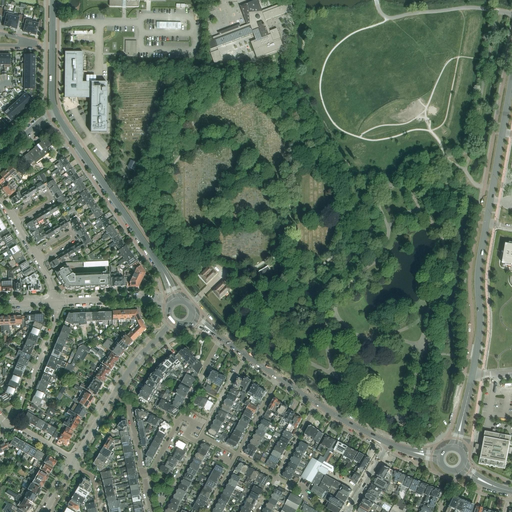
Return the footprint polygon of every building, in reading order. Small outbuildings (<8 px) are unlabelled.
[(280,38),(277,29),(270,31),(266,20),(293,10),(290,0),(262,11),(258,0),(256,0),(240,6),(247,25),(241,27),(240,25),(240,24),(218,33),(219,35),(213,38),(208,39),(209,50),(211,53),(210,53),(214,64),(216,63),(218,67),(224,65),(222,61),(218,50),(217,47),(216,47),(223,45),(226,44),(232,41),(235,40),(240,38),(253,33),(255,40),(250,42),(256,58),(284,48),(280,38)] [(9,28),(10,28),(13,15),(7,14),(7,12),(4,11),(3,17),(6,18),(4,26),(9,28)] [(10,28),(10,29),(11,28),(16,29),(18,21),(21,22),(23,15),(19,15),(19,16),(13,14),(13,15),(10,28)] [(28,34),(29,34),(32,21),(33,20),(26,19),(27,18),(23,17),(22,23),(25,24),(23,32),(28,34)] [(32,21),(29,34),(30,35),(30,34),(35,35),(37,27),(41,28),(41,21),(39,21),(38,23),(32,21)] [(129,55),(133,55),(133,53),(137,53),(137,41),(125,41),(125,53),(129,53),(129,55)] [(64,75),(64,98),(65,98),(65,97),(76,97),(90,97),(90,98),(90,132),(106,132),(106,120),(107,82),(95,82),(85,82),(82,82),(82,71),(82,55),(82,52),(65,52),(64,75)] [(34,84),(22,84),(22,83),(21,83),(21,86),(24,86),(24,90),(29,90),(29,93),(33,95),(33,90),(34,90),(34,84)] [(20,97),(28,106),(29,104),(30,105),(32,103),(32,102),(29,98),(33,95),(29,93),(27,95),(25,94),(22,96),(21,94),(19,96),(20,97)] [(20,97),(18,99),(17,98),(15,100),(23,109),(28,106),(20,97)] [(23,109),(15,100),(11,104),(19,113),(23,110),(23,109)] [(19,113),(11,104),(6,108),(15,117),(19,113)] [(6,108),(2,112),(10,121),(11,120),(11,121),(14,119),(13,118),(15,117),(6,108)] [(57,146),(49,136),(17,161),(16,163),(18,166),(20,164),(21,164),(22,164),(23,164),(24,164),(25,164),(26,164),(27,164),(27,165),(28,165),(29,165),(34,161),(36,163),(49,152),(47,149),(53,144),(56,148),(57,146)] [(58,169),(51,173),(52,175),(55,173),(56,172),(69,164),(65,158),(64,159),(62,157),(57,160),(59,162),(59,163),(55,165),(58,169)] [(137,164),(136,163),(131,161),(128,167),(134,170),(137,164)] [(69,164),(56,172),(58,174),(64,170),(66,173),(72,168),(69,164)] [(25,183),(12,169),(9,166),(8,167),(5,169),(5,170),(11,177),(13,175),(14,177),(15,176),(19,181),(19,182),(22,185),(25,183)] [(64,179),(62,180),(63,182),(66,180),(69,178),(76,173),(72,168),(66,173),(68,176),(64,179)] [(8,183),(10,182),(8,180),(10,177),(4,171),(4,170),(1,173),(0,174),(8,183)] [(43,173),(39,175),(45,185),(47,184),(48,186),(50,189),(56,185),(53,180),(52,178),(47,181),(43,174),(43,173)] [(69,178),(66,180),(67,182),(70,180),(73,183),(79,178),(76,173),(69,178)] [(45,187),(44,186),(42,182),(38,184),(36,181),(38,179),(37,177),(31,180),(34,186),(35,186),(38,192),(45,187)] [(75,186),(71,188),(73,190),(82,183),(79,178),(73,183),(75,186)] [(10,185),(8,183),(4,186),(2,189),(1,189),(4,192),(5,193),(15,184),(14,182),(10,185)] [(82,183),(73,190),(73,192),(74,192),(77,190),(79,193),(84,190),(86,188),(82,183)] [(9,197),(11,195),(15,191),(13,189),(15,187),(16,188),(17,187),(15,184),(5,193),(6,194),(8,197),(9,197)] [(50,189),(52,192),(53,194),(60,190),(56,185),(50,189)] [(35,186),(34,186),(27,190),(31,196),(38,192),(35,186)] [(23,193),(20,195),(22,198),(23,199),(24,200),(31,196),(27,190),(25,192),(25,190),(22,192),(23,193)] [(53,194),(54,196),(56,199),(63,195),(60,190),(53,194)] [(86,190),(79,194),(82,198),(79,199),(76,201),(78,203),(89,195),(86,190)] [(18,191),(16,193),(17,195),(10,199),(14,204),(23,199),(20,195),(18,191)] [(65,198),(63,195),(56,199),(58,203),(59,203),(56,205),(57,206),(59,209),(63,207),(65,206),(66,203),(65,201),(67,199),(68,199),(67,197),(66,197),(65,198)] [(81,203),(83,206),(86,204),(93,200),(89,195),(78,203),(78,204),(81,203)] [(86,204),(89,209),(96,205),(93,200),(86,204)] [(59,209),(57,206),(56,205),(56,204),(48,209),(52,214),(59,210),(59,209)] [(86,216),(87,218),(99,210),(96,205),(89,209),(91,212),(86,216)] [(48,209),(41,213),(45,219),(52,214),(48,209)] [(94,216),(96,219),(103,215),(99,210),(87,218),(89,220),(94,216)] [(36,220),(37,221),(38,223),(43,220),(45,224),(47,222),(46,220),(45,219),(41,213),(34,217),(35,219),(36,220)] [(73,227),(80,223),(77,218),(76,216),(71,219),(68,215),(67,216),(66,213),(62,215),(68,224),(70,222),(71,224),(73,227)] [(69,226),(68,224),(62,215),(60,217),(63,222),(58,224),(62,230),(69,226)] [(104,215),(97,220),(100,223),(94,227),(95,229),(98,227),(101,225),(108,220),(104,215)] [(37,221),(36,220),(35,219),(26,225),(29,230),(35,227),(36,226),(35,224),(34,223),(37,221)] [(100,229),(103,227),(104,230),(111,225),(108,220),(101,225),(98,227),(95,229),(96,230),(99,228),(100,229)] [(73,227),(75,231),(76,233),(85,227),(83,225),(82,226),(80,223),(73,227)] [(58,224),(51,229),(55,234),(62,230),(58,224)] [(106,233),(104,234),(104,235),(105,236),(114,230),(111,225),(104,230),(106,233)] [(29,230),(34,238),(39,234),(40,233),(42,230),(41,228),(39,230),(38,231),(35,227),(29,230)] [(85,227),(76,233),(77,234),(80,238),(86,233),(84,230),(86,229),(85,229),(85,227)] [(0,232),(0,239),(2,239),(1,239),(7,235),(9,234),(9,233),(8,231),(7,231),(6,229),(5,229),(0,232)] [(46,237),(47,239),(55,234),(51,229),(44,233),(46,237)] [(46,237),(44,233),(42,230),(40,233),(39,234),(34,238),(37,243),(44,239),(46,237)] [(102,238),(102,239),(103,241),(109,236),(111,239),(118,235),(114,230),(105,236),(102,238)] [(86,233),(80,238),(81,240),(82,241),(83,243),(80,244),(80,245),(81,246),(82,246),(85,250),(87,249),(87,248),(85,245),(91,242),(90,239),(86,233)] [(0,239),(0,242),(3,241),(5,244),(5,245),(11,242),(13,240),(13,239),(12,239),(12,238),(11,237),(11,236),(9,234),(7,235),(1,239),(2,239),(0,239)] [(108,246),(109,248),(121,240),(118,235),(111,239),(113,242),(108,246)] [(14,241),(13,240),(11,242),(5,245),(7,248),(1,252),(3,254),(6,252),(16,246),(15,243),(14,241)] [(118,249),(123,246),(125,245),(121,240),(109,248),(111,250),(116,246),(118,249)] [(83,248),(81,246),(80,245),(80,244),(79,243),(72,247),(75,253),(83,248)] [(511,244),(505,243),(504,251),(502,263),(511,264),(511,244)] [(6,252),(8,255),(4,258),(6,260),(12,256),(19,251),(18,249),(18,248),(17,247),(16,246),(6,252)] [(125,246),(123,247),(118,251),(120,254),(117,256),(119,258),(122,256),(129,251),(127,249),(128,248),(127,246),(126,246),(125,246)] [(68,257),(69,257),(71,261),(74,261),(73,259),(71,255),(75,253),(72,247),(65,251),(68,257)] [(8,263),(9,265),(23,257),(21,254),(20,252),(19,251),(12,256),(14,259),(8,263)] [(68,257),(65,251),(58,256),(59,257),(62,263),(65,261),(63,258),(65,258),(65,259),(68,257)] [(125,261),(132,256),(131,254),(131,253),(130,251),(129,252),(129,251),(122,256),(124,259),(118,263),(120,264),(122,263),(125,261)] [(127,264),(124,266),(125,266),(126,268),(134,263),(135,261),(136,261),(134,259),(135,258),(134,257),(133,257),(132,256),(125,261),(127,264)] [(16,263),(18,266),(26,262),(25,261),(25,260),(25,259),(24,259),(23,257),(9,265),(10,267),(16,263)] [(56,259),(49,263),(53,268),(59,265),(62,263),(59,257),(56,259)] [(20,268),(22,272),(29,267),(29,266),(28,264),(27,264),(26,262),(18,266),(15,268),(16,270),(20,268)] [(135,263),(132,265),(136,269),(134,272),(142,276),(143,275),(145,274),(145,272),(143,271),(141,268),(140,266),(139,266),(137,262),(135,263)] [(210,266),(206,270),(204,271),(201,274),(208,282),(211,279),(213,277),(216,274),(210,266)] [(270,270),(268,266),(258,272),(261,275),(270,270)] [(25,277),(33,272),(32,271),(32,269),(31,269),(29,267),(22,272),(18,274),(19,276),(23,274),(25,277)] [(63,267),(55,272),(58,277),(57,279),(58,281),(60,281),(64,287),(67,289),(75,289),(76,290),(78,290),(79,289),(85,288),(86,290),(88,289),(89,288),(90,288),(91,289),(93,289),(94,288),(109,287),(109,286),(109,274),(73,275),(68,267),(63,267)] [(8,278),(8,282),(1,282),(1,289),(2,291),(5,291),(5,292),(6,292),(7,292),(8,292),(8,291),(12,291),(11,285),(14,285),(14,283),(13,275),(9,272),(9,278),(8,278)] [(126,276),(129,277),(131,278),(139,282),(140,282),(142,278),(142,277),(142,276),(134,272),(132,276),(130,275),(127,274),(126,276)] [(27,277),(22,280),(22,283),(22,284),(24,282),(25,283),(26,282),(27,281),(29,284),(37,279),(37,278),(37,277),(36,276),(35,276),(34,274),(32,275),(28,278),(27,277)] [(139,284),(138,284),(139,282),(131,278),(130,281),(127,281),(126,281),(127,284),(127,287),(129,287),(132,287),(132,286),(135,286),(137,287),(139,286),(139,284)] [(40,289),(39,284),(39,282),(37,279),(29,284),(25,286),(26,288),(26,291),(29,291),(31,291),(32,291),(39,290),(40,289)] [(225,294),(226,293),(230,289),(223,281),(219,285),(218,286),(214,289),(221,297),(225,294)] [(134,310),(134,311),(131,311),(131,320),(131,324),(136,321),(140,319),(141,318),(140,314),(138,315),(137,313),(138,312),(137,310),(134,310)] [(73,325),(72,314),(70,314),(68,313),(68,314),(67,314),(66,316),(67,317),(64,322),(67,323),(70,324),(73,325)] [(21,317),(21,316),(21,315),(21,316),(19,316),(18,315),(17,315),(16,316),(15,316),(15,315),(15,325),(21,325),(21,329),(24,326),(24,321),(21,321),(21,317)] [(27,316),(25,316),(25,318),(25,321),(28,321),(34,322),(42,325),(43,324),(43,322),(42,321),(42,320),(43,319),(43,318),(43,317),(43,316),(42,315),(36,315),(34,315),(31,315),(31,316),(30,316),(30,315),(29,315),(29,316),(28,316),(27,316)] [(142,320),(141,321),(140,319),(136,321),(136,322),(130,324),(134,327),(135,326),(139,331),(141,332),(143,330),(144,331),(146,329),(144,326),(144,327),(143,324),(144,324),(142,320)] [(42,327),(43,325),(42,325),(34,322),(32,328),(40,331),(40,330),(41,330),(41,329),(41,328),(41,327),(42,327)] [(32,328),(28,326),(27,326),(26,328),(31,330),(29,333),(38,337),(40,333),(39,333),(40,331),(40,332),(41,331),(40,331),(32,328)] [(63,326),(62,326),(62,327),(61,327),(61,328),(61,329),(61,330),(60,332),(68,335),(71,329),(63,326)] [(135,326),(134,327),(131,331),(135,335),(137,337),(139,335),(141,334),(140,333),(141,332),(139,331),(135,326)] [(23,333),(28,336),(27,339),(36,343),(38,337),(29,333),(24,331),(23,333)] [(136,337),(137,337),(135,335),(131,331),(127,334),(126,336),(130,340),(132,341),(134,339),(135,340),(137,338),(136,337)] [(68,335),(60,332),(59,332),(58,334),(59,335),(59,336),(58,338),(66,341),(72,344),(73,341),(67,339),(68,335)] [(116,334),(114,336),(117,338),(120,340),(126,345),(128,346),(129,345),(130,344),(131,344),(131,343),(132,343),(132,342),(132,341),(130,340),(126,336),(124,334),(122,333),(120,336),(116,334)] [(63,347),(64,347),(68,349),(69,347),(64,345),(66,341),(58,338),(58,337),(58,338),(57,338),(57,339),(56,339),(56,340),(56,341),(56,342),(56,343),(55,343),(63,347)] [(128,347),(128,346),(126,345),(120,340),(117,338),(114,342),(108,338),(107,339),(107,340),(113,344),(115,346),(116,345),(121,350),(123,352),(125,350),(126,350),(128,348),(127,347),(128,347)] [(36,343),(27,339),(25,343),(22,341),(21,344),(24,345),(33,348),(34,349),(34,348),(33,348),(33,346),(34,347),(36,343)] [(123,352),(121,350),(116,345),(115,346),(113,344),(107,340),(102,346),(108,350),(108,349),(117,356),(119,358),(120,356),(121,355),(122,355),(123,354),(123,353),(123,352)] [(62,351),(63,347),(55,343),(55,344),(54,344),(53,346),(54,346),(54,347),(54,348),(53,349),(61,353),(65,355),(66,352),(62,351)] [(17,349),(30,354),(31,354),(32,352),(31,352),(31,351),(32,351),(33,350),(32,349),(33,348),(24,345),(23,349),(18,347),(17,347),(17,349)] [(62,361),(52,357),(50,356),(50,357),(49,359),(46,367),(55,371),(57,367),(61,369),(61,368),(64,369),(62,374),(66,376),(68,373),(70,374),(71,372),(73,370),(79,360),(81,358),(82,356),(85,350),(87,348),(83,345),(78,347),(75,355),(74,358),(71,364),(70,365),(67,363),(62,361)] [(175,357),(177,359),(178,360),(180,362),(183,359),(190,352),(187,349),(185,348),(185,349),(183,351),(182,350),(182,351),(180,351),(179,352),(179,353),(177,355),(177,356),(176,356),(175,357)] [(51,353),(50,356),(62,361),(63,359),(60,358),(61,357),(59,356),(61,353),(53,349),(53,350),(52,350),(52,351),(51,351),(51,352),(51,353),(52,353),(51,353)] [(30,355),(18,350),(17,354),(16,356),(27,361),(28,360),(29,359),(29,358),(29,357),(30,355)] [(99,350),(98,352),(100,354),(114,364),(115,364),(114,364),(114,363),(115,362),(115,363),(116,362),(117,362),(118,360),(118,359),(118,358),(116,357),(109,352),(107,355),(102,352),(99,350)] [(97,351),(96,353),(100,357),(104,359),(101,363),(111,370),(111,369),(112,369),(113,368),(113,366),(114,364),(98,352),(97,351)] [(183,359),(186,362),(182,365),(184,367),(188,363),(194,357),(193,355),(193,354),(192,353),(190,353),(190,352),(183,359)] [(16,356),(15,356),(11,354),(10,357),(18,360),(17,364),(26,367),(27,363),(27,361),(28,361),(28,362),(28,361),(27,361),(16,356)] [(169,358),(168,359),(170,361),(174,365),(176,367),(181,372),(182,371),(182,370),(179,367),(179,368),(178,367),(179,366),(178,365),(181,363),(180,362),(178,360),(177,359),(175,357),(173,354),(172,355),(170,354),(169,356),(169,357),(169,358)] [(188,363),(190,366),(184,372),(186,373),(190,369),(199,361),(197,360),(197,359),(196,357),(195,357),(194,357),(188,363)] [(164,362),(163,364),(165,365),(169,369),(170,370),(172,371),(178,377),(179,376),(180,375),(175,371),(174,370),(174,369),(176,367),(174,365),(170,361),(168,359),(167,359),(165,358),(163,361),(164,362)] [(198,374),(202,368),(203,366),(201,365),(202,365),(201,364),(201,363),(200,362),(199,362),(199,361),(190,369),(193,372),(195,371),(195,372),(197,373),(196,373),(198,374)] [(159,367),(158,369),(160,370),(167,376),(176,382),(176,381),(177,380),(177,379),(176,378),(175,378),(170,375),(170,376),(169,375),(172,371),(170,370),(169,369),(165,365),(163,364),(162,363),(162,364),(162,363),(160,363),(159,365),(159,366),(159,367)] [(10,367),(14,369),(23,373),(24,372),(23,373),(23,372),(23,370),(24,371),(26,367),(17,364),(15,367),(11,365),(10,367)] [(94,366),(93,368),(106,376),(107,374),(107,375),(108,374),(109,374),(110,372),(110,371),(108,369),(102,366),(100,365),(98,368),(94,366)] [(43,372),(55,377),(56,375),(52,374),(54,371),(55,371),(46,367),(45,367),(45,368),(44,369),(44,370),(43,372)] [(92,367),(90,369),(95,373),(93,376),(100,381),(103,382),(104,382),(105,380),(105,379),(105,378),(106,376),(106,377),(106,376),(93,368),(92,367)] [(165,380),(167,376),(160,370),(158,369),(157,368),(157,369),(155,367),(153,371),(155,372),(153,374),(163,380),(168,384),(169,382),(166,380),(165,380)] [(23,373),(14,369),(12,375),(21,379),(21,377),(21,376),(22,375),(23,374),(22,373),(23,373)] [(212,370),(210,373),(207,380),(214,383),(219,374),(216,372),(215,372),(212,370)] [(49,383),(51,379),(52,380),(52,379),(55,380),(56,379),(43,373),(42,375),(42,376),(41,376),(41,378),(41,379),(49,383)] [(149,379),(151,380),(160,385),(165,388),(166,386),(162,384),(161,384),(163,380),(153,374),(152,373),(150,373),(149,375),(150,377),(149,379)] [(194,377),(192,376),(191,376),(187,373),(185,376),(181,374),(180,375),(179,376),(184,378),(191,382),(193,383),(196,378),(194,377)] [(87,374),(86,377),(90,379),(88,383),(96,388),(98,389),(99,389),(100,389),(101,387),(101,386),(100,386),(102,383),(100,382),(87,374)] [(219,374),(214,383),(219,386),(217,390),(219,391),(221,388),(226,378),(222,376),(219,374)] [(21,379),(12,375),(10,381),(19,385),(20,381),(19,380),(20,379),(21,379)] [(237,377),(233,385),(239,388),(243,381),(241,380),(241,379),(241,378),(239,377),(238,378),(237,377)] [(239,388),(240,388),(241,386),(244,388),(242,390),(245,392),(250,383),(251,381),(248,380),(248,379),(248,378),(246,377),(245,378),(243,381),(239,388)] [(177,379),(177,380),(176,381),(181,384),(181,383),(191,388),(193,383),(191,382),(184,378),(182,382),(178,379),(177,379)] [(41,379),(40,379),(41,379),(40,381),(39,381),(37,385),(47,388),(48,385),(54,387),(55,385),(49,383),(41,379)] [(151,380),(149,379),(148,379),(147,381),(147,382),(146,381),(144,384),(145,384),(145,385),(147,386),(156,391),(160,385),(151,380)] [(5,386),(7,387),(15,390),(16,390),(17,390),(16,389),(16,390),(15,390),(16,388),(17,388),(19,385),(10,381),(8,385),(6,384),(5,386)] [(81,384),(80,386),(92,394),(94,395),(96,393),(97,393),(98,391),(98,390),(98,389),(96,388),(88,383),(85,386),(81,384)] [(248,392),(247,394),(251,396),(248,402),(250,403),(254,397),(253,397),(254,395),(259,388),(259,386),(259,387),(257,386),(257,385),(257,384),(255,383),(254,384),(253,383),(252,386),(248,392)] [(190,389),(188,388),(181,384),(178,389),(185,393),(188,394),(189,391),(190,389)] [(37,385),(35,390),(44,394),(47,395),(49,396),(50,395),(46,393),(47,392),(45,392),(47,388),(37,385)] [(75,385),(73,389),(77,391),(77,390),(79,391),(80,394),(79,396),(81,398),(90,403),(91,401),(92,401),(93,399),(93,398),(93,397),(91,396),(82,391),(83,390),(75,385)] [(153,396),(156,391),(147,386),(145,385),(144,387),(142,387),(141,389),(142,390),(144,392),(153,396)] [(15,390),(7,387),(5,392),(13,396),(14,394),(14,393),(15,393),(15,391),(15,390)] [(186,397),(188,394),(185,393),(178,389),(177,388),(174,393),(183,398),(185,399),(185,398),(186,396),(186,397)] [(231,389),(229,393),(231,394),(237,397),(239,394),(240,394),(242,396),(243,393),(241,392),(240,392),(238,391),(234,389),(232,388),(232,389),(231,389)] [(254,397),(250,403),(257,407),(259,405),(260,405),(261,403),(260,402),(263,397),(264,397),(263,397),(264,395),(266,394),(267,393),(266,390),(264,390),(263,390),(262,390),(263,389),(262,390),(259,388),(254,395),(253,397),(254,397)] [(47,395),(44,394),(35,390),(33,394),(34,394),(33,396),(42,400),(47,402),(48,400),(46,399),(47,395)] [(150,400),(151,399),(153,396),(144,392),(142,390),(139,395),(138,395),(139,397),(149,402),(150,400)] [(172,391),(171,393),(172,396),(175,398),(174,400),(180,403),(182,404),(185,399),(183,398),(174,393),(172,391)] [(1,393),(0,393),(0,398),(1,400),(1,399),(4,403),(5,404),(8,402),(8,401),(9,400),(10,401),(9,400),(12,399),(13,396),(5,392),(2,394),(2,393),(1,393)] [(159,404),(158,407),(163,409),(164,407),(167,402),(167,401),(165,400),(166,397),(167,398),(167,394),(165,393),(164,395),(162,399),(161,401),(159,404)] [(226,398),(234,403),(237,405),(240,406),(241,403),(242,402),(240,401),(238,403),(236,401),(237,398),(229,393),(227,397),(226,398)] [(164,407),(163,409),(168,412),(169,410),(172,405),(171,405),(172,404),(170,403),(169,401),(171,401),(170,396),(169,394),(167,394),(167,398),(167,401),(167,402),(164,407)] [(198,407),(205,395),(203,394),(202,395),(202,396),(198,394),(193,403),(198,406),(198,407)] [(205,395),(198,407),(199,406),(204,409),(203,409),(208,400),(205,398),(205,397),(206,395),(205,395)] [(42,400),(33,396),(33,397),(32,397),(32,399),(32,400),(31,400),(30,402),(33,403),(33,404),(38,407),(39,406),(42,400)] [(208,400),(203,409),(204,409),(209,411),(213,403),(210,401),(210,400),(211,398),(210,397),(208,400)] [(90,403),(81,398),(82,398),(79,403),(85,407),(87,408),(88,406),(89,406),(90,404),(90,403)] [(236,407),(233,406),(234,403),(226,398),(223,404),(232,408),(235,410),(237,411),(238,408),(240,406),(237,405),(236,407)] [(266,413),(265,414),(266,414),(269,415),(270,416),(272,411),(275,413),(276,411),(279,406),(280,404),(281,403),(277,401),(277,399),(275,398),(273,399),(272,400),(272,401),(268,408),(266,413)] [(172,404),(171,405),(172,405),(176,408),(177,408),(179,409),(182,404),(180,403),(174,400),(173,399),(172,401),(173,402),(172,404)] [(242,402),(241,403),(245,404),(245,405),(246,405),(248,406),(246,409),(254,414),(254,413),(255,414),(257,411),(256,410),(257,408),(255,407),(250,404),(250,403),(248,402),(243,399),(243,400),(242,402)] [(74,403),(70,411),(74,413),(75,414),(79,416),(81,418),(82,417),(83,417),(84,415),(83,414),(85,412),(85,411),(84,410),(83,409),(84,408),(79,405),(78,406),(74,403)] [(233,412),(230,411),(232,408),(223,404),(221,408),(231,414),(230,414),(233,416),(234,416),(235,413),(237,411),(235,410),(234,411),(233,411),(233,412)] [(274,415),(273,418),(275,419),(276,416),(278,417),(278,416),(279,414),(283,416),(286,410),(287,408),(287,406),(285,405),(283,406),(283,405),(283,406),(281,405),(282,405),(281,404),(280,404),(279,406),(276,411),(275,413),(276,413),(274,415)] [(169,410),(168,412),(174,416),(176,415),(179,410),(177,409),(176,408),(172,405),(169,410)] [(240,406),(238,408),(243,410),(242,410),(245,412),(243,414),(243,415),(251,419),(252,418),(253,418),(253,417),(253,416),(254,414),(246,409),(244,408),(240,406)] [(52,418),(56,412),(49,408),(45,414),(52,418)] [(230,415),(220,409),(218,414),(226,419),(228,416),(232,418),(233,416),(230,414),(230,415)] [(69,415),(66,418),(75,424),(77,425),(79,425),(80,423),(79,422),(80,421),(79,421),(80,419),(78,417),(75,415),(75,414),(74,413),(70,411),(69,410),(67,412),(67,413),(69,415)] [(150,414),(148,413),(142,410),(141,410),(140,411),(140,410),(139,410),(136,410),(135,411),(137,420),(140,420),(142,420),(141,417),(146,416),(149,417),(150,414)] [(279,423),(279,424),(281,425),(283,425),(285,422),(289,424),(293,417),(294,414),(295,413),(294,413),(294,412),(292,411),(291,411),(290,411),(289,411),(289,410),(288,410),(289,411),(287,413),(286,412),(283,418),(282,417),(279,423)] [(25,417),(23,420),(24,421),(24,422),(25,422),(26,423),(26,422),(27,422),(27,423),(29,424),(33,416),(35,414),(29,411),(28,411),(27,413),(25,416),(25,417)] [(40,411),(37,417),(37,418),(33,416),(29,424),(30,425),(31,426),(32,426),(33,426),(34,427),(35,427),(39,419),(43,413),(40,411)] [(237,411),(235,413),(240,416),(239,418),(241,419),(249,424),(251,419),(243,415),(243,414),(237,411)] [(149,424),(145,431),(148,430),(151,425),(155,417),(150,414),(149,417),(147,420),(146,422),(147,423),(149,424)] [(229,423),(230,422),(230,421),(226,419),(218,414),(215,419),(224,423),(225,421),(229,423)] [(289,424),(285,431),(288,432),(290,434),(292,434),(293,435),(294,432),(295,431),(295,430),(296,428),(301,419),(301,418),(301,417),(297,415),(297,416),(296,416),(295,417),(294,416),(294,415),(295,415),(294,414),(293,417),(289,424)] [(35,427),(35,428),(36,429),(37,429),(38,429),(40,430),(45,421),(48,417),(46,416),(44,421),(43,420),(43,421),(39,419),(35,427)] [(233,416),(232,418),(239,422),(238,424),(240,425),(244,427),(246,429),(246,428),(247,428),(248,426),(248,425),(249,424),(241,419),(239,418),(234,416),(233,416)] [(118,426),(116,429),(121,432),(125,431),(128,426),(127,420),(125,418),(125,417),(122,418),(122,419),(120,423),(119,423),(118,424),(118,425),(117,426),(118,426)] [(153,433),(154,432),(155,429),(156,428),(158,425),(161,420),(155,417),(151,425),(154,426),(151,432),(153,433)] [(64,422),(63,424),(71,430),(73,431),(74,429),(75,429),(76,428),(77,429),(78,427),(77,427),(77,426),(77,425),(75,424),(66,418),(64,422)] [(54,420),(52,419),(51,420),(49,424),(49,423),(48,425),(45,423),(45,421),(40,430),(41,431),(42,432),(43,432),(44,432),(45,433),(46,433),(50,426),(51,425),(53,421),(54,420)] [(140,420),(137,420),(139,429),(145,428),(144,425),(145,425),(147,423),(146,422),(144,422),(143,419),(142,420),(140,420)] [(213,424),(221,428),(223,425),(224,426),(226,428),(228,426),(224,423),(215,419),(213,424)] [(265,420),(263,419),(262,420),(261,421),(260,422),(260,423),(260,424),(268,428),(270,425),(276,429),(277,426),(272,424),(270,422),(265,420)] [(170,424),(161,420),(158,425),(160,426),(168,430),(170,426),(170,424)] [(230,421),(230,422),(235,425),(233,428),(243,433),(246,429),(244,427),(240,425),(238,424),(231,420),(230,421)] [(51,437),(52,434),(56,429),(59,423),(57,422),(53,428),(50,426),(46,433),(46,434),(46,435),(47,435),(48,435),(49,435),(49,436),(49,435),(51,436),(51,437)] [(225,430),(221,428),(213,424),(210,428),(218,433),(220,430),(224,432),(225,430)] [(260,424),(257,429),(266,433),(267,430),(270,432),(271,431),(270,430),(271,429),(268,428),(260,424)] [(72,434),(73,432),(66,428),(62,425),(61,427),(65,429),(64,431),(63,430),(61,434),(67,438),(69,439),(70,438),(71,438),(72,436),(72,435),(72,434)] [(113,433),(113,435),(116,435),(119,435),(119,437),(121,437),(130,436),(129,432),(129,430),(128,426),(125,431),(121,432),(118,432),(113,433)] [(156,428),(155,429),(158,431),(166,435),(168,430),(160,426),(159,429),(156,428)] [(304,434),(302,438),(302,439),(305,440),(307,441),(314,428),(311,426),(309,426),(307,430),(306,430),(305,431),(306,432),(304,434)] [(146,434),(150,433),(150,431),(148,430),(145,431),(145,428),(139,429),(140,438),(143,437),(146,437),(146,434)] [(222,435),(218,433),(210,428),(208,432),(208,434),(209,434),(215,438),(217,435),(220,436),(218,439),(219,440),(222,435)] [(233,428),(230,433),(232,434),(238,437),(240,438),(241,438),(242,438),(243,436),(243,435),(243,434),(243,433),(233,428)] [(290,434),(288,432),(285,431),(280,428),(279,430),(283,432),(282,435),(281,435),(290,440),(291,440),(292,436),(293,435),(292,434),(290,434)] [(314,428),(307,441),(311,444),(312,444),(314,441),(313,441),(319,432),(319,431),(317,430),(317,429),(316,428),(315,429),(314,428)] [(270,440),(272,436),(266,433),(257,429),(255,434),(263,438),(265,435),(268,437),(267,438),(270,440)] [(493,429),(492,433),(485,431),(483,438),(482,440),(483,440),(483,441),(482,441),(482,442),(482,445),(478,444),(477,449),(481,450),(481,453),(480,452),(480,454),(480,455),(479,455),(479,456),(480,457),(478,464),(486,465),(489,465),(488,466),(490,466),(491,466),(493,466),(493,467),(495,467),(495,466),(497,467),(497,468),(499,468),(505,469),(508,453),(511,453),(511,448),(509,448),(511,436),(495,433),(495,429),(493,429)] [(56,431),(52,437),(55,439),(57,435),(60,437),(58,440),(58,441),(57,442),(60,444),(61,442),(66,445),(66,444),(67,444),(68,443),(68,442),(69,439),(67,438),(61,434),(56,431)] [(154,432),(153,433),(153,434),(155,436),(163,440),(166,435),(158,431),(156,433),(154,432)] [(316,443),(313,448),(315,449),(318,444),(322,437),(323,434),(322,433),(322,432),(320,431),(319,432),(313,441),(314,441),(316,443)] [(280,437),(279,440),(287,445),(288,444),(289,442),(289,441),(290,440),(281,435),(282,435),(275,432),(274,434),(280,437)] [(223,433),(222,435),(236,442),(238,444),(239,442),(240,442),(241,440),(240,439),(241,438),(240,438),(238,437),(232,434),(231,437),(223,433)] [(255,434),(252,438),(261,443),(262,440),(264,442),(266,439),(263,438),(255,434)] [(222,435),(219,440),(222,441),(224,438),(228,440),(227,441),(226,443),(234,448),(236,447),(238,444),(236,442),(222,435)] [(119,439),(114,440),(115,444),(118,444),(122,443),(131,441),(131,440),(130,436),(121,437),(122,440),(119,440),(119,439)] [(163,440),(155,436),(154,438),(151,437),(150,439),(153,440),(161,444),(163,440)] [(320,445),(318,448),(317,449),(323,452),(325,447),(330,438),(325,436),(320,445)] [(8,443),(6,444),(8,449),(10,445),(13,447),(11,451),(13,452),(14,450),(15,450),(20,440),(18,439),(17,439),(17,438),(16,437),(15,437),(14,437),(12,441),(10,440),(9,440),(8,443)] [(142,447),(145,446),(146,446),(148,444),(148,442),(150,439),(147,439),(146,437),(143,437),(140,438),(142,447)] [(272,439),(273,439),(276,441),(275,441),(277,442),(276,445),(285,450),(285,449),(286,449),(287,447),(286,446),(287,445),(279,440),(273,437),(272,439)] [(261,443),(252,438),(249,443),(258,448),(259,445),(262,447),(263,444),(261,443)] [(326,459),(329,453),(330,451),(333,445),(335,443),(336,441),(330,438),(325,447),(328,449),(323,457),(326,459)] [(150,445),(158,449),(161,444),(153,440),(150,439),(148,442),(148,444),(150,445)] [(21,451),(25,444),(25,443),(23,442),(23,441),(21,440),(20,441),(20,440),(15,450),(18,451),(16,454),(18,455),(21,451)] [(187,445),(178,440),(175,446),(186,452),(187,452),(188,450),(186,449),(185,449),(187,445)] [(123,445),(115,447),(115,450),(123,448),(132,447),(131,441),(122,443),(123,445)] [(298,445),(298,446),(306,450),(306,451),(312,454),(313,452),(308,448),(309,446),(304,443),(303,442),(301,441),(300,442),(299,442),(298,444),(299,445),(298,445)] [(0,447),(0,448),(3,452),(6,451),(7,453),(9,450),(8,449),(6,444),(5,443),(4,442),(4,443),(3,443),(0,444),(0,445),(0,444),(0,447)] [(115,450),(115,447),(107,442),(106,444),(104,444),(104,445),(104,446),(105,446),(104,447),(112,452),(114,449),(115,449),(115,450)] [(334,451),(333,452),(338,455),(339,453),(343,455),(346,449),(347,447),(343,445),(342,445),(342,444),(342,443),(340,442),(339,442),(339,443),(338,442),(337,445),(334,450),(334,451)] [(200,446),(200,447),(208,452),(210,453),(212,454),(213,452),(209,450),(211,447),(204,443),(202,443),(200,446)] [(249,444),(247,448),(255,453),(257,450),(261,453),(262,450),(258,448),(249,443),(249,444)] [(276,445),(272,443),(271,444),(273,445),(272,446),(275,447),(273,450),(282,455),(285,450),(276,445)] [(25,444),(21,451),(25,453),(21,459),(23,460),(27,454),(31,447),(29,446),(28,445),(28,444),(27,444),(26,444),(25,444)] [(158,449),(150,445),(149,448),(146,446),(145,446),(146,449),(147,450),(155,454),(158,449)] [(174,452),(184,457),(186,452),(175,446),(174,447),(176,448),(177,448),(175,452),(174,452)] [(273,450),(270,448),(267,446),(266,449),(272,452),(271,454),(271,455),(279,460),(279,459),(280,460),(282,456),(281,456),(282,455),(273,450)] [(296,450),(295,451),(304,456),(311,460),(312,458),(311,457),(305,454),(306,451),(306,450),(298,446),(298,447),(297,447),(296,449),(296,450)] [(32,458),(36,450),(34,449),(35,449),(34,449),(34,448),(34,447),(32,447),(31,447),(27,454),(32,458)] [(102,451),(101,453),(109,458),(112,459),(113,458),(113,457),(112,457),(114,454),(114,453),(112,452),(104,447),(104,448),(103,448),(102,449),(102,450),(102,451)] [(200,447),(197,452),(206,457),(209,459),(210,457),(207,455),(208,452),(200,447)] [(341,458),(340,459),(348,463),(344,470),(347,472),(352,465),(353,463),(354,462),(353,461),(356,455),(358,452),(357,452),(348,447),(347,447),(346,449),(343,455),(341,458)] [(247,448),(244,453),(252,458),(254,455),(257,456),(255,459),(259,461),(261,456),(255,453),(247,448)] [(40,452),(39,451),(39,450),(38,450),(37,450),(36,450),(32,458),(35,460),(35,461),(36,461),(34,464),(36,464),(36,463),(39,459),(42,453),(40,452)] [(143,452),(144,455),(144,454),(147,456),(153,459),(155,454),(147,450),(146,452),(144,451),(143,452)] [(265,451),(263,454),(270,457),(268,460),(277,464),(279,460),(271,455),(271,454),(265,451)] [(295,451),(292,456),(301,461),(307,464),(308,462),(302,459),(304,456),(295,451)] [(170,456),(181,462),(184,457),(174,452),(175,452),(173,456),(172,455),(171,454),(170,456)] [(197,452),(194,457),(207,464),(207,463),(208,462),(204,460),(205,458),(206,457),(197,452)] [(98,456),(97,457),(97,458),(97,459),(107,465),(108,466),(110,462),(109,462),(109,461),(113,463),(114,461),(112,459),(109,458),(108,459),(100,453),(99,455),(98,456)] [(329,453),(326,459),(324,461),(328,464),(333,454),(329,453)] [(348,479),(351,480),(355,473),(358,469),(364,458),(365,456),(364,456),(363,456),(363,455),(362,455),(363,454),(360,453),(359,453),(358,455),(354,462),(353,463),(357,466),(357,467),(356,467),(356,466),(349,477),(348,479)] [(41,461),(43,462),(50,466),(53,467),(54,465),(55,465),(56,463),(56,462),(56,461),(51,458),(51,457),(49,456),(48,457),(47,456),(45,460),(43,459),(41,461)] [(153,459),(147,456),(145,461),(146,467),(148,467),(153,459)] [(181,462),(170,456),(167,461),(167,460),(166,461),(176,466),(176,465),(178,462),(179,462),(178,463),(180,464),(181,462)] [(262,456),(259,461),(272,468),(273,469),(274,469),(275,468),(276,467),(276,466),(277,464),(268,460),(262,456)] [(301,461),(292,456),(292,457),(291,457),(290,459),(291,459),(290,461),(298,466),(304,469),(305,466),(300,463),(301,461)] [(326,459),(320,456),(317,461),(323,464),(324,461),(326,459)] [(358,469),(355,473),(361,476),(363,473),(363,471),(370,461),(370,460),(369,459),(370,458),(369,458),(365,456),(364,458),(358,469)] [(118,463),(118,466),(120,466),(126,464),(135,463),(134,457),(125,459),(126,462),(118,463)] [(194,457),(192,462),(200,467),(204,469),(205,466),(206,465),(207,464),(194,457)] [(321,466),(323,464),(317,461),(313,458),(312,458),(311,460),(301,477),(311,483),(319,470),(317,469),(319,466),(321,467),(321,466)] [(115,470),(107,465),(97,459),(94,463),(93,463),(93,465),(95,465),(97,467),(98,468),(97,469),(98,470),(100,471),(104,469),(106,466),(107,467),(107,468),(111,471),(112,471),(115,470)] [(176,466),(166,461),(167,461),(165,465),(164,464),(163,463),(162,465),(173,471),(176,466)] [(288,464),(287,466),(296,471),(301,474),(303,471),(297,468),(298,466),(290,461),(290,462),(289,462),(288,464)] [(328,464),(324,461),(323,464),(321,466),(328,470),(332,473),(335,468),(328,464)] [(53,467),(50,466),(43,462),(41,466),(36,463),(36,464),(35,466),(46,473),(49,474),(48,474),(49,472),(50,472),(51,472),(53,469),(52,468),(53,467)] [(189,467),(201,474),(203,471),(201,470),(200,470),(199,470),(200,467),(192,462),(189,467)] [(213,462),(211,465),(215,467),(214,469),(222,474),(222,473),(223,473),(224,472),(223,471),(224,469),(222,468),(217,465),(217,464),(214,462),(213,462)] [(234,473),(233,474),(235,475),(236,475),(238,477),(240,473),(244,465),(240,463),(240,462),(240,463),(239,463),(235,470),(234,473)] [(119,469),(120,471),(122,471),(124,471),(127,470),(136,468),(135,463),(126,464),(127,467),(119,469)] [(173,471),(162,465),(159,470),(168,475),(170,471),(171,471),(170,472),(172,473),(173,471)] [(204,470),(205,471),(207,469),(213,472),(211,474),(219,478),(222,474),(214,469),(206,465),(205,466),(204,469),(204,470)] [(244,465),(240,473),(243,474),(241,478),(243,479),(245,475),(249,467),(244,465)] [(285,470),(284,471),(293,476),(295,477),(296,477),(299,479),(300,476),(294,473),(296,471),(287,466),(285,470)] [(336,497),(339,492),(348,497),(350,494),(350,493),(351,493),(352,490),(343,485),(335,480),(334,480),(330,478),(325,475),(328,470),(321,466),(321,467),(319,466),(317,469),(319,470),(311,483),(316,486),(325,491),(336,497)] [(380,471),(377,475),(379,477),(384,480),(384,479),(387,481),(391,483),(391,481),(392,477),(391,473),(392,471),(392,470),(390,469),(389,469),(384,466),(383,466),(382,467),(380,471)] [(48,476),(33,467),(32,470),(30,470),(29,473),(33,475),(44,482),(45,480),(46,479),(47,479),(48,477),(48,476)] [(187,472),(186,472),(195,477),(197,473),(200,475),(201,475),(201,474),(189,467),(189,468),(187,472)] [(245,475),(248,477),(246,481),(248,482),(254,470),(249,467),(245,475)] [(204,470),(203,472),(210,476),(209,479),(214,482),(216,483),(219,478),(211,474),(205,471),(204,470)] [(248,482),(253,484),(250,483),(252,479),(255,481),(260,473),(254,470),(248,482)] [(111,471),(101,473),(100,475),(101,476),(102,477),(103,479),(114,477),(112,471),(111,471)] [(282,475),(282,476),(288,479),(290,480),(292,482),(295,483),(296,484),(299,479),(296,477),(295,477),(294,479),(291,478),(293,476),(284,471),(282,475)] [(393,471),(392,474),(392,473),(392,474),(393,474),(393,477),(393,479),(394,480),(394,481),(394,482),(397,484),(401,476),(402,474),(399,472),(398,472),(398,473),(395,471),(394,472),(393,471)] [(186,473),(184,477),(186,479),(194,483),(193,483),(196,484),(198,481),(199,479),(197,478),(195,482),(193,480),(195,477),(186,472),(186,473)] [(255,481),(253,485),(255,486),(257,482),(260,483),(264,475),(260,473),(255,481)] [(361,476),(355,473),(351,480),(356,483),(361,476)] [(137,474),(128,475),(129,478),(122,479),(122,482),(129,481),(138,479),(137,474)] [(240,478),(238,477),(236,475),(233,474),(230,479),(233,480),(238,483),(243,485),(244,483),(240,481),(241,478),(240,478)] [(398,488),(397,491),(399,492),(400,491),(406,476),(402,474),(401,476),(397,484),(400,485),(399,485),(398,488)] [(28,478),(26,480),(41,488),(42,486),(42,485),(43,485),(44,485),(45,483),(44,483),(44,482),(33,475),(31,479),(29,477),(28,478)] [(199,479),(198,481),(199,482),(200,482),(202,478),(207,481),(206,485),(214,489),(216,484),(216,483),(214,482),(209,479),(201,475),(200,475),(199,479)] [(258,487),(261,489),(263,490),(265,486),(269,478),(268,477),(267,476),(266,476),(264,475),(260,483),(258,487)] [(376,478),(372,484),(374,486),(386,492),(391,483),(387,481),(384,479),(384,480),(379,477),(377,475),(377,476),(378,476),(377,478),(376,478)] [(406,476),(400,491),(402,492),(403,489),(404,486),(409,489),(412,482),(413,479),(410,478),(410,477),(407,476),(406,476)] [(118,477),(117,477),(103,480),(103,482),(104,482),(103,483),(103,485),(104,486),(115,484),(115,480),(119,479),(118,477)] [(79,486),(90,493),(91,490),(91,488),(90,488),(91,486),(91,485),(91,484),(91,481),(90,481),(88,480),(87,479),(86,478),(83,478),(82,480),(83,481),(82,483),(79,486)] [(181,483),(189,488),(191,485),(194,487),(195,485),(196,484),(193,483),(185,479),(183,478),(181,483)] [(24,482),(21,486),(25,488),(34,494),(37,495),(37,494),(38,495),(40,492),(39,491),(40,490),(41,489),(40,489),(38,488),(24,479),(23,480),(23,481),(24,482)] [(138,479),(129,481),(130,483),(123,485),(124,487),(130,486),(139,484),(138,479)] [(243,492),(244,490),(244,489),(240,487),(237,486),(238,483),(233,480),(230,479),(228,484),(236,488),(243,492)] [(409,489),(413,491),(412,493),(415,494),(419,484),(420,482),(418,481),(413,479),(412,482),(409,489)] [(199,482),(198,484),(204,487),(203,489),(211,494),(214,489),(206,485),(200,482),(199,482)] [(263,490),(261,489),(258,487),(255,486),(253,485),(253,484),(248,482),(245,487),(248,489),(250,485),(253,487),(252,490),(260,495),(260,494),(261,495),(262,492),(263,490)] [(419,484),(415,494),(418,495),(419,495),(420,495),(422,496),(426,487),(427,485),(420,482),(419,484)] [(180,485),(178,488),(186,493),(188,489),(192,491),(193,490),(189,488),(181,483),(180,485)] [(124,490),(125,491),(125,493),(131,492),(140,490),(139,484),(130,486),(131,489),(127,489),(124,490)] [(240,493),(234,490),(236,488),(228,484),(225,488),(233,493),(240,496),(241,494),(240,493)] [(194,487),(202,491),(200,494),(206,497),(208,498),(211,494),(203,489),(195,485),(194,487)] [(322,495),(325,491),(316,486),(314,485),(311,491),(321,498),(322,495)] [(368,491),(370,493),(377,497),(378,497),(379,498),(382,500),(384,497),(380,494),(382,491),(374,486),(372,485),(371,485),(369,489),(370,489),(368,491)] [(430,497),(433,490),(434,488),(427,485),(424,494),(427,495),(430,497)] [(77,491),(76,493),(88,500),(90,501),(90,503),(95,502),(94,500),(88,496),(90,493),(79,486),(79,487),(77,487),(76,489),(77,490),(77,491)] [(177,490),(175,493),(184,497),(185,495),(187,495),(185,498),(187,499),(188,497),(189,496),(189,497),(190,495),(186,493),(178,488),(177,490)] [(231,498),(237,501),(239,499),(232,495),(233,493),(225,488),(222,493),(225,494),(231,498)] [(275,488),(273,493),(281,497),(284,499),(286,500),(287,498),(282,495),(282,494),(283,492),(278,489),(275,488)] [(432,497),(431,499),(432,500),(433,497),(434,498),(434,497),(438,498),(438,497),(439,498),(440,497),(441,496),(440,494),(441,491),(437,489),(434,488),(431,496),(432,497)] [(36,496),(24,489),(23,492),(21,496),(29,500),(33,502),(33,501),(34,501),(36,499),(35,498),(34,497),(35,496),(36,496)] [(252,491),(249,497),(257,501),(257,500),(258,500),(259,499),(259,498),(260,496),(252,491)] [(23,511),(25,511),(27,510),(28,511),(29,511),(29,510),(31,508),(31,509),(32,508),(31,507),(32,506),(33,506),(31,505),(32,503),(28,501),(29,500),(21,496),(18,494),(17,496),(14,494),(11,492),(10,495),(16,498),(15,500),(18,502),(16,505),(17,506),(19,507),(18,509),(23,511)] [(348,497),(339,492),(336,497),(345,503),(345,502),(347,498),(348,498),(348,497)] [(368,492),(364,498),(366,499),(373,503),(376,499),(377,497),(370,493),(368,492)] [(73,496),(72,498),(73,498),(83,505),(87,504),(86,503),(88,500),(76,493),(74,493),(73,495),(74,496),(73,496)] [(175,493),(173,498),(184,504),(185,503),(182,501),(183,499),(186,501),(187,499),(185,498),(184,497),(175,493)] [(229,501),(231,498),(225,494),(222,493),(220,498),(228,503),(232,505),(234,503),(229,501)] [(242,493),(241,494),(239,498),(242,499),(243,496),(247,498),(248,499),(246,501),(247,501),(246,502),(254,506),(255,505),(256,504),(256,503),(257,501),(249,497),(242,493)] [(273,493),(270,497),(278,502),(282,503),(284,505),(285,503),(282,501),(279,500),(281,497),(273,493)] [(295,511),(301,502),(302,499),(298,497),(295,495),(291,493),(290,495),(288,498),(287,500),(286,503),(281,511),(295,511)] [(193,496),(198,499),(206,503),(208,498),(206,497),(200,494),(199,497),(194,494),(193,496)] [(331,496),(327,494),(324,499),(341,509),(342,509),(342,508),(343,506),(344,504),(344,505),(344,504),(331,496)] [(121,500),(126,499),(126,498),(126,497),(120,498),(118,498),(118,495),(117,495),(107,497),(107,498),(107,499),(107,500),(108,501),(108,503),(121,500)] [(448,507),(445,511),(449,511),(451,509),(455,510),(460,499),(456,497),(455,497),(455,496),(454,496),(454,497),(453,496),(448,507)] [(195,504),(195,503),(201,507),(203,508),(206,503),(198,499),(196,502),(192,499),(192,500),(188,497),(187,499),(195,504)] [(270,497),(268,502),(276,506),(282,509),(282,508),(280,507),(277,505),(278,502),(270,497)] [(173,498),(170,503),(179,507),(180,504),(182,505),(183,506),(184,505),(184,504),(173,498)] [(226,505),(228,503),(220,498),(219,499),(218,500),(218,501),(217,503),(219,504),(225,507),(225,508),(230,510),(231,508),(226,505)] [(245,504),(240,502),(242,499),(239,498),(239,499),(237,501),(237,503),(240,504),(243,506),(252,511),(253,509),(254,507),(254,506),(246,502),(245,504)] [(364,498),(361,502),(364,504),(371,508),(376,510),(376,509),(378,506),(373,503),(366,499),(364,498)] [(69,505),(68,507),(76,511),(77,511),(80,507),(80,504),(72,499),(71,501),(71,502),(70,502),(69,503),(69,504),(69,505)] [(458,511),(459,511),(462,511),(467,502),(463,500),(462,500),(461,499),(461,500),(460,499),(455,510),(454,511),(458,511)] [(108,504),(108,506),(109,506),(110,509),(128,505),(127,502),(121,504),(121,500),(108,503),(108,504)] [(131,505),(128,506),(128,507),(129,509),(132,508),(143,506),(142,501),(133,502),(134,505),(131,505)] [(266,506),(265,507),(267,508),(273,511),(274,511),(279,511),(274,509),(276,506),(268,502),(266,506)] [(333,511),(339,511),(341,509),(328,502),(325,507),(327,508),(326,508),(333,511)] [(361,502),(359,507),(368,511),(372,511),(371,511),(370,511),(371,508),(364,504),(361,502)] [(471,511),(472,510),(473,508),(474,505),(473,504),(472,504),(471,504),(471,503),(467,502),(462,511),(471,511)] [(170,503),(168,508),(175,511),(176,511),(177,509),(181,511),(182,509),(182,508),(181,508),(179,507),(170,503)] [(201,507),(195,503),(195,504),(194,506),(190,504),(188,507),(192,509),(193,508),(199,511),(200,511),(203,508),(201,507)] [(225,507),(219,504),(217,503),(215,508),(222,511),(226,511),(224,510),(225,508),(225,507)] [(418,503),(417,505),(422,507),(420,510),(424,511),(432,511),(433,509),(426,506),(423,505),(422,504),(419,503),(418,503)]
